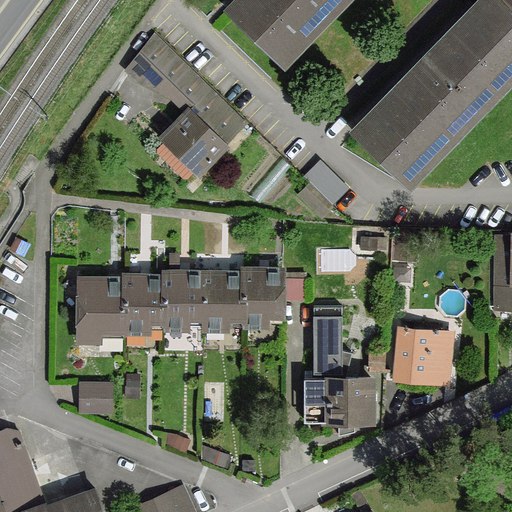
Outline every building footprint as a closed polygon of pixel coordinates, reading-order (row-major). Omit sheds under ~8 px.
[(239,0),(226,13),(284,69),(350,0),(239,0)] [(511,0),(479,0),(475,5),(348,134),(411,194),(417,188),(511,89),(511,0)] [(188,108),(158,141),(201,182),(233,150),(228,145),(248,123),(158,30),(128,70),(138,78),(174,94),(188,108)] [(326,156),(311,173),(322,183),(310,196),(328,212),(354,183),(326,156)] [(511,231),(495,231),(494,312),(511,312),(511,231)] [(417,235),(396,234),(394,258),(416,259),(417,235)] [(31,245),(18,237),(11,249),(23,257),(31,245)] [(285,314),(286,268),(245,267),(245,271),(203,271),(169,271),(166,271),(166,273),(126,272),(126,276),(80,276),(79,340),(123,340),(123,332),(150,332),(150,327),(162,327),(206,327),(227,327),(227,323),(245,323),(269,323),(269,314),(285,314)] [(291,272),(292,296),(310,295),(309,271),(291,272)] [(379,420),(379,375),(344,375),(344,306),(318,306),(318,376),(309,376),(308,419),(379,420)] [(459,328),(400,323),(396,379),(455,383),(459,328)] [(389,351),(373,350),(372,368),(388,369),(389,351)] [(112,382),(79,382),(79,394),(79,413),(113,413),(112,382)] [(103,511),(102,509),(96,489),(46,506),(20,432),(9,429),(0,431),(0,511),(103,511)] [(201,511),(188,483),(143,505),(146,511),(201,511)]
